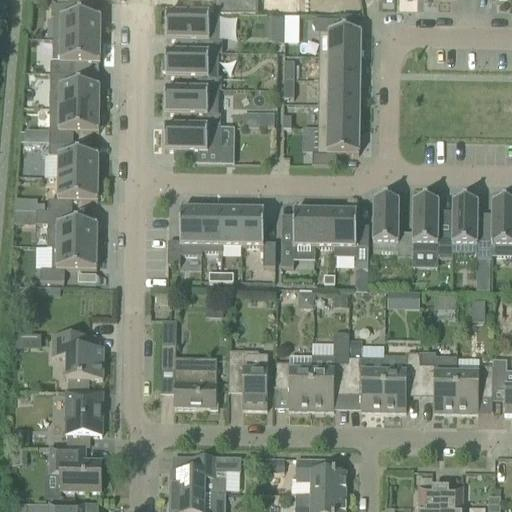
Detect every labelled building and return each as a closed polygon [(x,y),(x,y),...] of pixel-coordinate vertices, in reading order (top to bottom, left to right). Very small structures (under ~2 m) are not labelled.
[(172,0),(173,2),(214,2),(214,20),(236,20),(235,0),(172,0)] [(235,0),(236,20),(258,20),(258,2),(298,2),(297,0),(235,0)] [(53,44),(100,45),(100,22),(75,22),(75,10),(51,9),(51,23),(53,23),(53,44)] [(218,58),(221,58),(222,45),(219,45),(219,21),(166,20),(166,45),(197,45),(197,57),(218,58)] [(284,44),(283,22),(272,22),(272,45),(284,44)] [(319,61),(360,62),(361,37),(338,37),(339,25),(314,24),(314,37),(319,37),(319,50),(319,61)] [(50,65),(49,79),(74,79),(74,67),(100,67),(100,45),(53,44),(52,65),(50,65)] [(197,82),(197,94),(218,94),(218,95),(221,95),(221,82),(218,82),(218,58),(197,57),(166,57),(165,62),(162,62),(162,76),(165,76),(165,82),(197,82)] [(360,86),(360,62),(319,61),(318,85),(360,86)] [(283,85),(294,85),(294,67),(284,67),(283,85)] [(49,113),(99,114),(99,92),(74,91),(74,79),(49,79),(49,113)] [(293,103),(294,85),(283,85),(283,103),(293,103)] [(318,85),(318,109),(359,110),(360,86),(318,85)] [(197,94),(165,94),(164,118),(196,119),(196,131),(217,131),(217,132),(220,132),(221,119),(217,119),(218,95),(218,94),(197,94)] [(317,132),(317,134),(359,134),(359,110),(318,109),(317,132)] [(25,135),(24,147),(48,148),(73,148),(73,136),(98,137),(99,132),(102,132),(102,118),(99,118),(99,114),(49,113),(48,136),(25,135)] [(260,119),(260,132),(273,132),(273,119),(260,119)] [(283,121),(283,133),(291,133),(291,121),(283,121)] [(217,156),(217,132),(217,131),(196,131),(164,130),(164,155),(196,156),(196,168),(220,169),(220,156),(217,156)] [(359,134),(317,134),(317,157),(312,157),(312,170),(336,171),(336,159),(358,159),(359,134)] [(73,148),(48,148),(48,162),(58,162),(57,182),(98,183),(98,161),(72,160),(73,148)] [(47,217),(72,217),(72,205),(97,206),(97,201),(101,201),(101,187),(98,187),(98,183),(57,182),(57,203),(47,202),(47,216),(47,217)] [(398,206),(393,205),(393,202),(379,202),(379,205),(374,205),(373,256),(396,257),(396,264),(410,264),(411,239),(398,239),(398,206)] [(419,206),(413,206),(412,257),(436,257),(436,264),(450,265),(450,240),(437,240),(438,206),(432,206),(432,203),(419,203),(419,206)] [(489,265),(490,240),(477,240),(477,207),(472,207),(472,204),(458,203),(458,207),(452,206),(452,257),(475,258),(475,265),(489,265)] [(511,207),(511,204),(498,204),(498,207),(492,207),(491,261),(511,261),(511,207)] [(201,256),(201,214),(180,214),(180,246),(168,246),(167,270),(179,270),(179,259),(201,260),(201,256)] [(222,215),(201,214),(201,256),(221,257),(221,251),(222,215)] [(221,251),(242,252),(242,215),(222,215),(221,251)] [(242,215),(242,252),(262,252),(261,271),(275,272),(275,248),(263,247),(264,215),(242,215)] [(71,229),(72,217),(47,217),(47,216),(35,216),(35,229),(47,229),(47,253),(51,253),(51,251),(97,252),(97,230),(71,229)] [(293,252),(314,252),(315,216),(294,216),(293,247),(281,247),(281,272),(293,272),(293,252)] [(314,252),(335,252),(335,216),(315,216),(314,252)] [(335,252),(334,260),(355,261),(355,274),(367,274),(368,249),(368,231),(356,231),(356,217),(335,216),(335,252)] [(51,251),(51,253),(51,272),(40,272),(40,286),(64,286),(64,274),(96,275),(97,252),(51,251)] [(208,286),(221,287),(221,278),(209,278),(208,286)] [(221,278),(221,287),(233,287),(233,278),(221,278)] [(323,289),(334,289),(334,280),(323,280),(323,289)] [(475,283),(475,295),(489,295),(489,283),(475,283)] [(276,294),(276,304),(277,304),(291,305),(291,294),(276,294)] [(298,313),(313,313),(313,306),(313,296),(298,296),(298,313)] [(333,311),(347,311),(347,298),(334,298),(333,311)] [(399,312),(399,298),(386,298),(386,312),(399,312)] [(35,306),(16,306),(15,324),(34,324),(35,306)] [(483,326),(483,320),(484,320),(484,306),(471,306),(470,326),(483,326)] [(216,414),(216,394),(217,364),(175,363),(176,326),(162,326),(161,375),(174,375),(174,413),(216,414)] [(14,337),(13,351),(23,351),(23,337),(14,337)] [(334,395),(347,395),(348,362),(348,339),(333,338),(333,361),(312,361),(311,415),(333,416),(334,395)] [(53,340),(52,361),(67,362),(66,384),(66,396),(82,396),(88,396),(88,384),(102,384),(103,353),(89,353),(89,341),(90,341),(90,340),(70,340),(53,340)] [(350,345),(350,361),(361,361),(361,345),(350,345)] [(257,355),(228,355),(228,393),(242,393),(242,414),(266,415),(267,359),(260,359),(257,355)] [(384,364),(383,417),(405,417),(406,396),(419,397),(420,370),(420,371),(420,357),(405,357),(405,361),(384,361),(384,364)] [(455,418),(456,379),(456,361),(435,361),(435,358),(420,357),(420,371),(420,370),(419,397),(433,397),(433,418),(455,418)] [(289,368),(275,368),(275,394),(289,394),(288,415),(311,415),(312,361),(289,360),(289,368)] [(348,362),(347,395),(361,395),(360,416),(383,417),(384,364),(362,364),(362,362),(348,362)] [(456,379),(455,418),(478,418),(478,398),(492,398),(492,394),(492,378),(492,372),(478,372),(478,363),(458,363),(458,379),(456,379)] [(492,378),(492,394),(504,394),(504,399),(504,419),(511,419),(511,376),(504,376),(505,366),(492,366),(492,372),(492,378)] [(65,439),(65,440),(81,440),(101,440),(102,419),(100,418),(100,414),(102,413),(102,396),(88,396),(82,396),(66,396),(66,423),(65,439)] [(27,451),(27,435),(13,435),(13,451),(27,451)] [(60,495),(80,496),(100,496),(101,466),(78,466),(78,454),(84,454),(84,452),(50,451),(49,480),(61,480),(60,495)] [(206,498),(225,498),(225,483),(225,476),(240,477),(240,463),(192,462),(192,475),(170,475),(169,491),(173,491),(173,498),(206,498)] [(311,500),(345,500),(346,476),(321,476),(321,465),(328,466),(328,464),(296,464),(295,483),(291,483),(291,499),(311,500)] [(439,511),(441,492),(418,491),(417,511),(439,511)] [(439,511),(462,511),(463,492),(441,492),(439,511)] [(206,498),(173,498),(172,504),(169,504),(169,511),(224,511),(225,498),(206,498)] [(345,511),(345,500),(311,500),(310,511),(345,511)]
